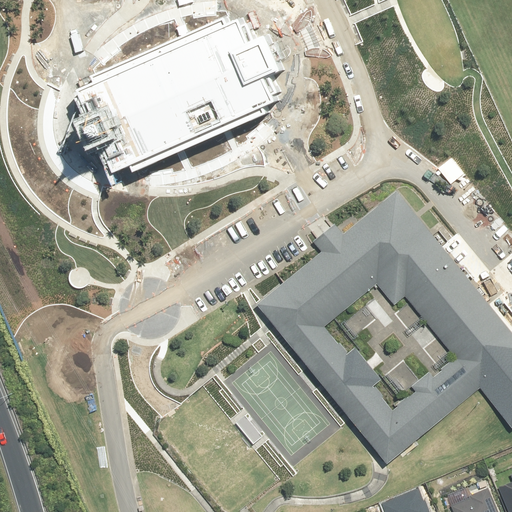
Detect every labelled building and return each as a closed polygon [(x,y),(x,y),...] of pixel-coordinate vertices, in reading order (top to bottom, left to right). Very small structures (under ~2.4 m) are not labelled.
[(95,82),(76,91),(85,112),(70,119),(85,153),(101,146),(112,171),(130,163),(133,171),(181,150),(227,130),(266,113),(263,107),(274,101),(272,96),(278,94),(270,76),(287,69),(270,31),(253,39),(247,25),(239,28),(236,22),(225,26),(222,20),(185,36),(92,77),(95,82)] [(511,324),(494,303),(450,249),(399,187),(344,232),(335,222),(314,239),(320,247),(254,301),(386,462),(482,384),(511,420),(511,324)] [(248,413),(238,420),(254,440),(263,433),(248,413)] [(511,479),(501,484),(511,510),(511,479)] [(454,504),(457,511),(502,511),(496,498),(490,485),(472,494),(473,496),(454,504)]
